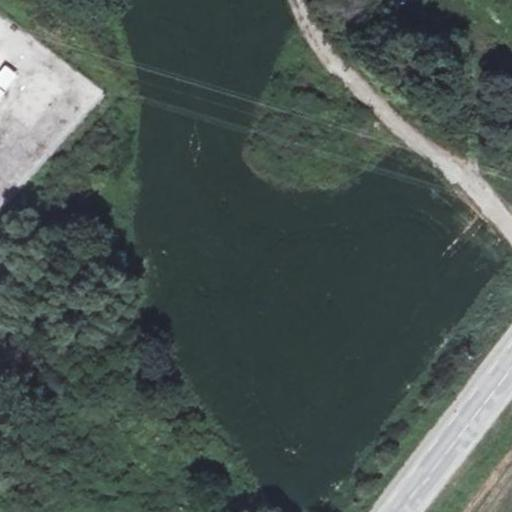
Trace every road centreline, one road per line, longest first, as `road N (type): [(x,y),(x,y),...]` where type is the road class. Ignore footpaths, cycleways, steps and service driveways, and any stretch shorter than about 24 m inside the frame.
road 1 (unclassified): [(511,225),(363,86)]
road 2 (tertiary): [(511,370),(403,511)]
